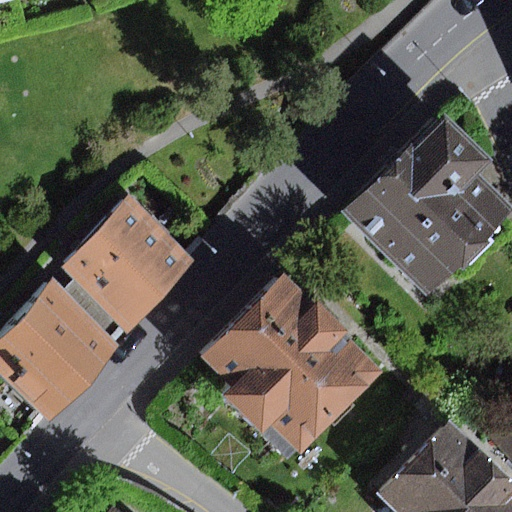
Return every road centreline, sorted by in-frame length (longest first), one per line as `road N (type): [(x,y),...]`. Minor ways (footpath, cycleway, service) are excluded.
road 1 (tertiary): [(473,14),(393,76),(92,406)]
road 2 (residential): [(92,406),(225,511)]
road 3 (tertiary): [(92,406),(0,502)]
road 4 (residential): [(511,135),(473,14)]
